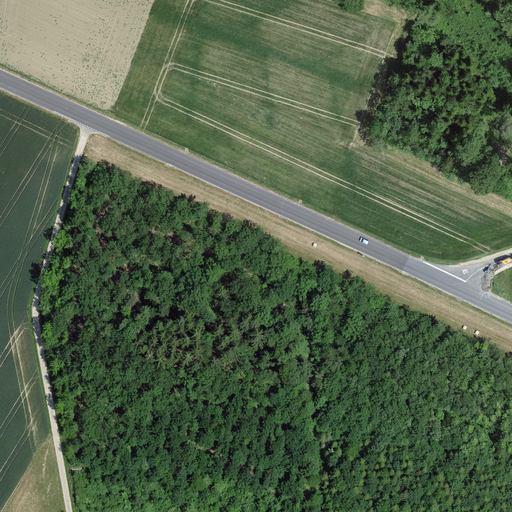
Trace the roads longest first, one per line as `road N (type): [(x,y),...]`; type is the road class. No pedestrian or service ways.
road 1 (tertiary): [(457,288),(0,78)]
road 2 (track): [(90,120),(34,315),(69,511)]
